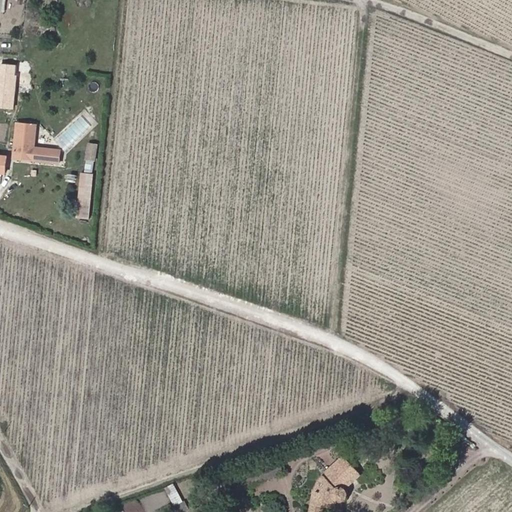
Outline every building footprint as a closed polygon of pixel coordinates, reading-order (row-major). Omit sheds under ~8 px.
[(43,25),(43,34),(56,34),(56,26),(43,25)] [(19,34),(19,41),(40,42),(40,26),(32,26),(32,34),(19,34)] [(0,107),(14,108),(15,94),(2,93),(0,107)] [(38,125),(18,123),(14,158),(34,160),(38,125)] [(87,141),(83,159),(94,161),(98,143),(87,141)] [(74,225),(82,225),(84,210),(75,209),(74,225)] [(311,511),(324,511),(326,505),(338,507),(340,500),(342,500),(343,500),(346,499),(348,496),(348,493),(348,491),(346,489),(362,475),(344,455),(324,473),(325,474),(321,479),(318,484),(316,488),(315,488),(311,511)] [(174,506),(183,501),(173,483),(164,488),(174,506)]
